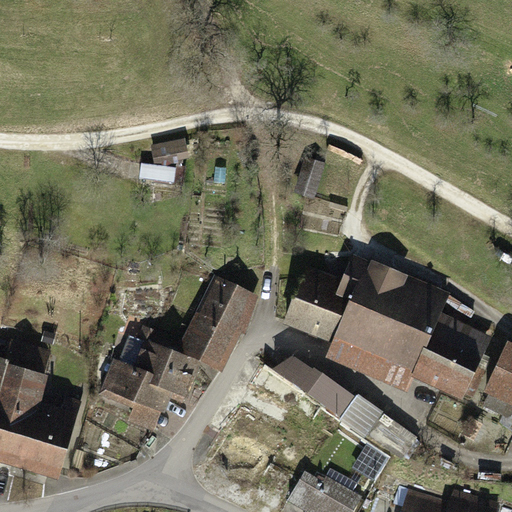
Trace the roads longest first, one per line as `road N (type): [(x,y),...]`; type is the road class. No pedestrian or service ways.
road 1 (residential): [(511,231),(340,135),(255,114),(128,139),(0,145)]
road 2 (residential): [(156,485),(257,332),(273,275)]
road 3 (track): [(255,114),(200,0)]
